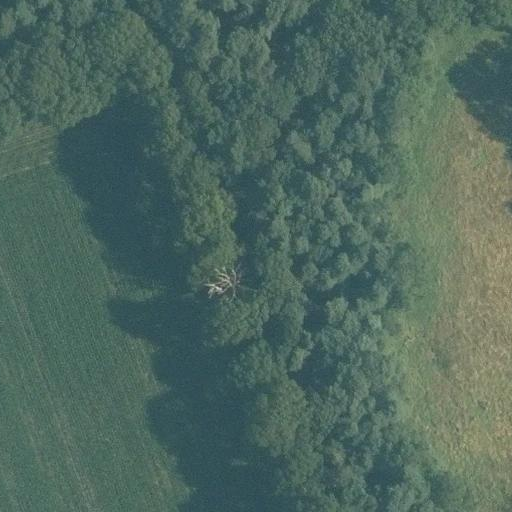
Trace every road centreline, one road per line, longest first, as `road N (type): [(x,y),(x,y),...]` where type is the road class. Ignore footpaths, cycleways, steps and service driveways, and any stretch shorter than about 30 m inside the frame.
road 1 (track): [(335,511),(231,227)]
road 2 (track): [(231,227),(274,133),(365,0)]
